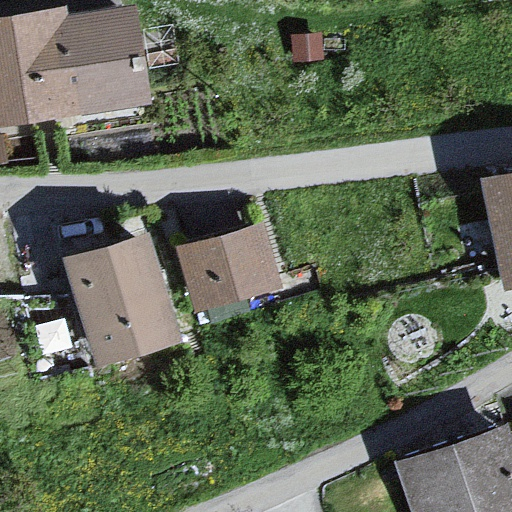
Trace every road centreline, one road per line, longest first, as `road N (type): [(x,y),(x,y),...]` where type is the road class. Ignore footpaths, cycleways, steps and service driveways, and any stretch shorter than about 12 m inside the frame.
road 1 (residential): [(0,190),(75,191),(511,144)]
road 2 (residential): [(511,366),(429,415),(217,511)]
